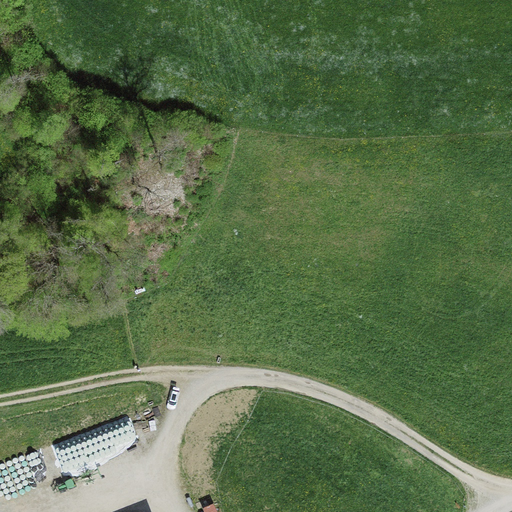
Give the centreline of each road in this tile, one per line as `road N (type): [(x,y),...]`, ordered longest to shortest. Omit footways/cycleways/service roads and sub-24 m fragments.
road 1 (track): [(511,493),(352,406),(248,378),(185,373),(0,405)]
road 2 (track): [(208,375),(169,435),(164,469),(175,511)]
